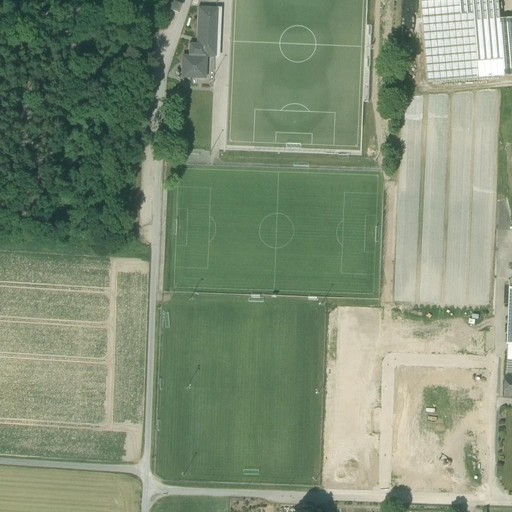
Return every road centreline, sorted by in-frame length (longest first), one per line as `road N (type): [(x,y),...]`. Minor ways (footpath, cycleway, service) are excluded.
road 1 (unclassified): [(145,473),(159,76),(185,0)]
road 2 (residential): [(145,490),(511,503)]
road 3 (unclassified): [(145,473),(0,463)]
